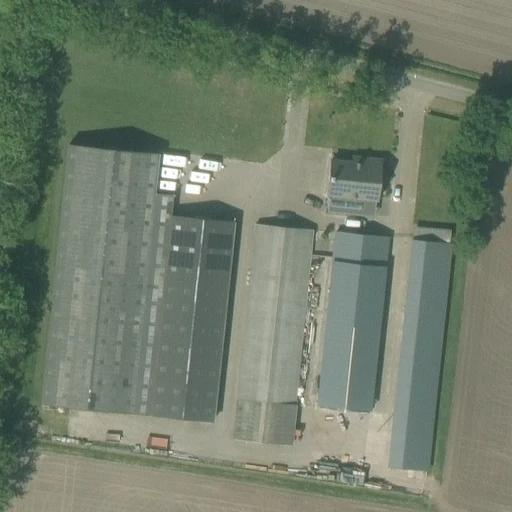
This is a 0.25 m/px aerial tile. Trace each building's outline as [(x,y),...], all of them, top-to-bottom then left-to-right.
[(149,416),(170,216),(172,196),(153,194),(157,153),(68,144),(41,405),(149,416)] [(326,198),(376,203),(380,159),(362,158),(362,163),(330,160),(326,198)] [(170,216),(149,416),(212,423),(233,222),(170,216)] [(253,225),(231,440),(289,447),(312,231),(253,225)] [(314,408),(370,414),(389,240),(333,234),(314,408)] [(385,467),(428,471),(451,245),(408,241),(385,467)]
